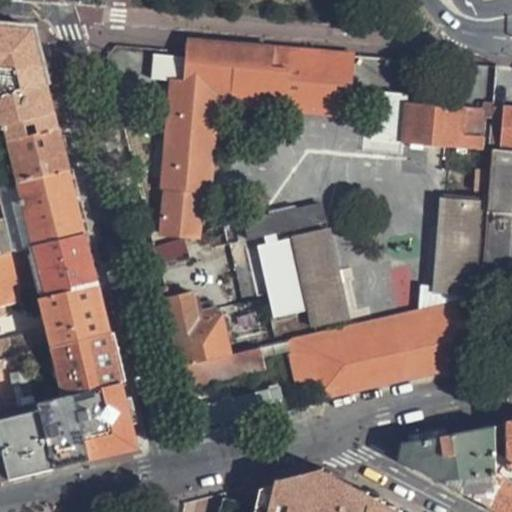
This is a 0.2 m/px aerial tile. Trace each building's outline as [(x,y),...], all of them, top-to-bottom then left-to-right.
[(0,84),(50,88),(35,30),(0,26),(0,84)] [(285,92),(288,67),(272,66),(274,47),(188,39),(187,49),(176,48),(174,71),(185,72),(184,80),(173,78),(170,78),(160,189),(164,189),(162,211),(160,237),(198,241),(202,192),(208,193),(217,103),(227,103),(229,87),(285,92)] [(355,53),(274,47),(272,66),(288,67),(285,92),(229,87),(227,103),(268,107),(351,114),(355,53)] [(59,127),(55,109),(50,88),(0,84),(0,140),(4,140),(59,127)] [(405,143),(479,149),(481,125),(490,126),(491,108),(482,107),(408,101),(405,143)] [(511,147),(511,108),(502,108),(499,146),(511,147)] [(70,169),(59,127),(32,133),(4,140),(6,147),(14,181),(70,169)] [(511,152),(492,151),(482,276),(511,278),(511,152)] [(85,232),(70,169),(14,181),(0,184),(0,250),(18,246),(31,244),(85,232)] [(480,202),(441,199),(433,291),(471,294),(480,202)] [(323,203),(307,207),(306,226),(328,221),(323,203)] [(307,207),(296,210),(299,225),(300,228),(306,226),(307,207)] [(251,240),(300,228),(299,225),(296,210),(246,222),(251,240)] [(326,225),(306,230),(306,237),(329,239),(326,225)] [(306,230),(301,231),(324,327),(349,321),(329,239),(306,237),(306,230)] [(314,329),(324,327),(301,231),(292,233),(314,329)] [(98,281),(85,232),(31,244),(18,246),(0,250),(0,304),(17,300),(22,299),(39,295),(45,293),(98,281)] [(284,234),(255,241),(260,269),(291,263),(284,234)] [(185,241),(153,250),(158,268),(190,259),(185,241)] [(17,300),(0,304),(0,358),(28,352),(51,346),(54,345),(110,331),(98,281),(45,293),(39,295),(22,299),(17,300)] [(234,353),(222,310),(216,311),(214,306),(195,310),(190,292),(165,298),(183,365),(234,353)] [(472,295),(440,303),(456,368),(487,360),(472,295)] [(456,368),(440,303),(388,316),(326,331),(306,335),(309,346),(390,325),(404,381),(456,368)] [(322,402),(404,381),(390,325),(309,346),(318,386),(322,402)] [(110,331),(54,345),(63,386),(38,393),(40,400),(64,394),(65,394),(86,389),(122,380),(110,331)] [(306,335),(291,339),(271,344),(234,353),(183,365),(189,388),(277,367),(274,354),(294,349),(302,380),(303,389),(318,386),(309,346),(306,335)] [(0,430),(12,477),(56,467),(47,427),(44,418),(40,400),(38,393),(28,352),(0,358),(0,430)] [(40,400),(44,418),(47,427),(61,425),(58,414),(77,410),(89,459),(138,447),(124,390),(122,380),(86,389),(65,394),(64,394),(40,400)] [(192,406),(199,432),(304,406),(300,391),(303,389),(302,380),(192,406)] [(408,440),(404,460),(504,511),(511,511),(511,462),(505,460),(505,466),(501,474),(495,471),(495,457),(495,424),(408,440)] [(0,480),(12,477),(0,430),(0,480)] [(222,505),(219,511),(401,511),(344,481),(301,471),(276,477),(274,483),(267,485),(260,487),(252,511),(222,505)]
